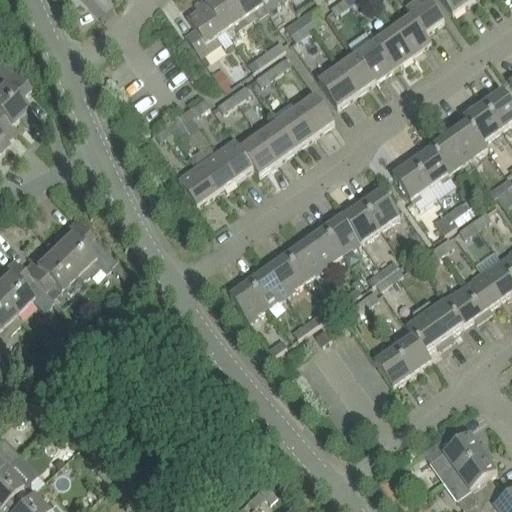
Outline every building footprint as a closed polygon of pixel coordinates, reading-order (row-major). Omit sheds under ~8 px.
[(213,0),(209,0),(204,4),(226,36),(235,30),(239,36),(249,29),(228,0),(221,0),(216,4),(213,0)] [(228,0),(249,29),(259,22),(254,16),(263,10),(256,0),(228,0)] [(256,0),(263,10),(268,18),(269,19),(289,5),(286,2),(285,0),(256,0)] [(350,10),(364,1),(363,0),(348,0),(345,3),(350,10)] [(427,0),(424,0),(406,14),(412,22),(414,21),(426,39),(427,38),(445,25),(434,9),(427,0)] [(468,0),(439,0),(453,19),(473,6),(468,0)] [(337,20),(350,10),(345,3),(332,12),(337,20)] [(196,34),(186,41),(201,62),(205,59),(218,50),(222,47),(218,42),(226,36),(204,4),(195,10),(199,15),(188,23),(196,34)] [(314,14),(301,23),(306,31),(308,30),(320,21),(314,14)] [(313,37),(325,29),(320,21),(308,30),(313,37)] [(412,22),(395,34),(413,60),(432,46),(427,38),(426,39),(414,21),(412,22)] [(301,23),(287,33),(293,40),(306,31),(301,23)] [(298,48),(313,37),(308,30),(305,32),(293,40),(298,48)] [(395,73),(413,60),(395,34),(376,47),(395,73)] [(273,63),(287,54),(281,46),(267,55),(273,63)] [(376,86),(395,73),(376,47),(358,61),(376,86)] [(260,72),(273,63),(267,55),(254,64),(260,72)] [(275,81),(294,68),(289,60),(269,74),(275,81)] [(357,99),(376,86),(358,61),(339,74),(357,99)] [(0,117),(12,130),(19,124),(26,131),(36,121),(29,114),(21,105),(31,94),(13,75),(3,65),(0,67),(0,117)] [(261,91),(275,81),(269,74),(256,83),(261,91)] [(338,113),(357,99),(339,74),(320,87),(338,113)] [(225,75),(217,80),(224,90),(229,87),(232,85),(225,75)] [(246,91),(232,100),(238,108),(251,99),(246,91)] [(511,127),(511,107),(504,95),(492,103),(489,99),(482,105),(502,134),(511,127)] [(232,100),(218,110),(219,110),(224,118),(229,114),(238,108),(232,100)] [(316,141),(336,127),(317,101),(298,115),(316,141)] [(198,121),(212,110),(206,103),(192,113),(198,121)] [(484,148),(502,134),(482,105),(474,110),(477,114),(465,122),(470,129),(470,128),(484,148)] [(298,154),(316,141),(298,115),(279,128),(298,154)] [(0,155),(10,146),(8,144),(17,135),(12,130),(0,117),(0,155)] [(174,136),(188,127),(182,119),(169,129),(174,136)] [(279,167),(298,154),(279,128),(261,141),(279,167)] [(456,132),(451,136),(454,140),(452,142),(456,148),(470,167),(474,174),(482,169),(477,162),(488,154),(483,148),(484,148),(470,128),(470,129),(459,136),(456,132)] [(161,146),(174,136),(169,129),(155,138),(161,146)] [(434,154),(433,155),(451,181),(460,174),(462,173),(467,179),(474,174),(470,167),(456,148),(452,142),(450,143),(447,139),(441,143),(444,147),(434,154)] [(261,141),(242,154),(260,180),(279,167),(261,141)] [(242,154),(236,145),(217,158),(236,185),(254,172),(260,180),(242,154)] [(433,153),(413,166),(431,192),(439,204),(458,191),(451,181),(433,155),(434,154),(433,153)] [(217,198),(236,185),(217,158),(199,171),(217,198)] [(413,166),(394,180),(405,196),(414,208),(416,207),(421,214),(437,202),(431,193),(431,192),(413,166)] [(198,211),(217,198),(199,171),(179,185),(198,211)] [(492,206),(508,195),(511,191),(511,190),(508,185),(487,200),(492,206)] [(401,221),(383,195),(371,203),(368,199),(360,205),(382,235),(401,221)] [(382,235),(360,205),(353,210),(356,214),(345,221),(344,220),(363,248),(382,235)] [(454,224),(466,216),(462,209),(450,218),(454,224)] [(466,216),(454,224),(458,230),(477,217),(472,211),(466,216)] [(450,218),(436,228),(441,234),(445,240),(458,230),(454,224),(450,218)] [(479,234),(492,225),(486,218),(474,227),(479,234)] [(363,248),(344,220),(333,228),(330,224),(322,229),(343,259),(354,252),(355,254),(363,248)] [(128,279),(76,225),(67,234),(65,232),(55,241),(62,248),(54,255),(79,281),(84,286),(86,284),(86,285),(99,272),(107,279),(111,274),(111,273),(112,271),(124,283),(128,279)] [(466,243),(479,234),(474,227),(461,236),(466,243)] [(326,275),(335,269),(333,266),(343,259),(322,229),(315,235),(317,239),(306,247),(326,275)] [(442,261),(455,251),(450,244),(437,254),(442,261)] [(326,275),(306,247),(295,255),(292,250),(285,256),(306,286),(316,278),(318,281),(326,275)] [(412,265),(425,255),(420,249),(407,258),(412,265)] [(428,270),(442,261),(437,254),(423,263),(428,270)] [(79,281),(54,255),(47,262),(40,255),(30,265),(32,267),(24,275),(53,305),(61,296),(62,297),(79,281)] [(289,301),(297,295),(296,293),(306,286),(285,256),(277,261),(280,265),(269,273),(289,301)] [(511,281),(511,256),(511,258),(511,259),(501,266),(511,281)] [(24,275),(14,265),(5,273),(4,271),(0,274),(0,301),(18,320),(32,306),(44,317),(51,311),(50,310),(54,307),(53,305),(24,275)] [(395,266),(381,275),(386,282),(388,281),(399,272),(395,266)] [(511,281),(501,266),(491,274),(490,273),(482,278),(501,305),(511,297),(511,281)] [(386,282),(376,289),(381,295),(392,287),(404,279),(399,272),(388,281),(386,282)] [(289,301),(269,273),(258,281),(255,277),(247,282),(268,312),(278,305),(280,307),(289,301)] [(381,275),(368,285),(373,291),(376,289),(386,282),(381,275)] [(485,323),(493,317),(490,313),(501,305),(482,278),(474,284),(475,286),(464,293),(485,323)] [(250,327),(258,321),(257,320),(268,312),(247,282),(240,287),(243,292),(231,300),(250,327)] [(350,309),(363,300),(358,293),(345,302),(350,309)] [(485,323),(464,293),(454,301),(452,299),(445,305),(464,332),(475,324),(478,328),(485,323)] [(368,314),(380,305),(374,297),(362,306),(368,314)] [(24,327),(18,320),(0,301),(0,354),(9,364),(14,359),(9,354),(15,349),(9,342),(24,327)] [(337,318),(350,309),(345,302),(332,311),(337,318)] [(354,324),(368,314),(362,306),(343,320),(348,327),(353,323),(354,324)] [(430,306),(421,312),(427,320),(441,339),(445,345),(447,343),(450,347),(456,343),(453,339),(464,332),(446,306),(445,307),(435,314),(430,306)] [(418,325),(408,333),(412,339),(413,338),(426,358),(427,357),(437,350),(440,354),(446,350),(443,346),(445,345),(441,339),(427,320),(421,312),(413,318),(418,325)] [(312,334),(325,325),(321,318),(308,328),(312,334)] [(299,344),(312,334),(308,328),(294,337),(299,344)] [(323,351),(333,344),(326,334),(316,341),(323,351)] [(405,347),(396,354),(413,379),(432,366),(433,366),(427,357),(426,358),(413,338),(412,339),(404,344),(405,347)] [(274,361),(288,351),(283,345),(270,354),(274,361)] [(384,358),(374,365),(394,393),(413,379),(396,354),(385,361),(384,358)] [(14,422),(14,424),(15,427),(16,429),(18,430),(21,431),(23,430),(25,429),(27,428),(28,425),(28,423),(28,420),(26,418),(24,417),(22,416),(19,417),(17,418),(15,420),(14,422)] [(77,433),(68,441),(80,454),(88,446),(89,446),(87,444),(77,433)] [(463,444),(456,434),(424,456),(445,486),(489,455),(484,447),(480,450),(471,438),(463,444)] [(0,481),(20,462),(3,444),(0,447),(0,481)] [(90,448),(83,454),(90,462),(97,455),(90,448)] [(495,462),(489,455),(445,486),(463,511),(470,511),(498,493),(491,483),(499,477),(491,465),(495,462)] [(20,462),(0,481),(0,511),(20,511),(26,506),(33,499),(30,497),(30,487),(37,480),(20,462)] [(386,482),(378,489),(381,492),(389,486),(386,482)] [(278,502),(266,489),(259,496),(258,494),(248,504),(254,511),(264,501),(271,508),(278,502)] [(470,511),(511,511),(511,499),(506,504),(502,499),(498,493),(470,511)] [(26,506),(20,511),(56,511),(55,511),(53,511),(44,511),(33,500),(33,499),(26,506)] [(404,502),(396,509),(398,511),(407,511),(410,509),(404,502)]
